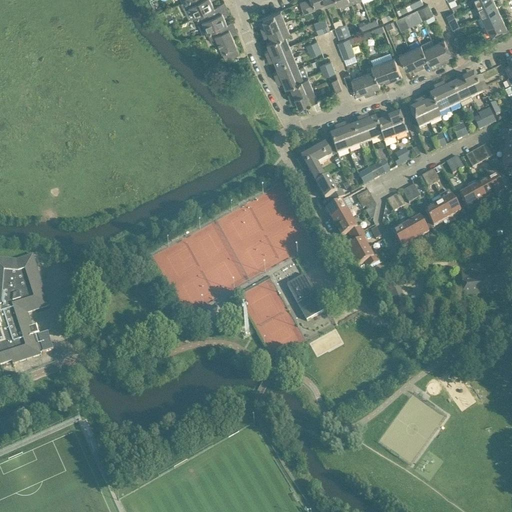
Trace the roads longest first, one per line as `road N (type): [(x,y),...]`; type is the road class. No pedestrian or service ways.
road 1 (residential): [(289,132),(511,43)]
road 2 (residential): [(365,300),(280,143),(289,132)]
road 3 (residential): [(239,12),(289,132)]
